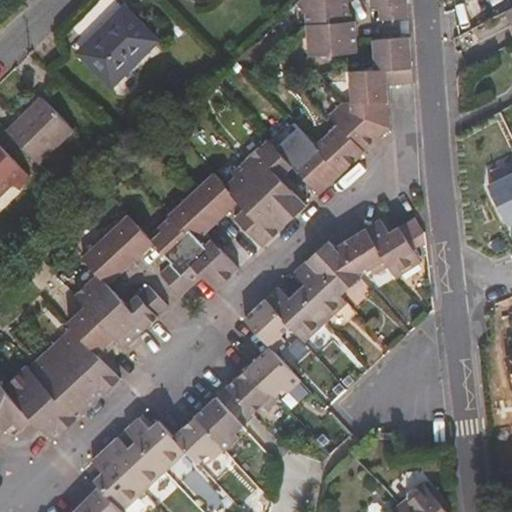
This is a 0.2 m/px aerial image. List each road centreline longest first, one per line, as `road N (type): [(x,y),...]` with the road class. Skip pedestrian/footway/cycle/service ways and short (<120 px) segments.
road 1 (residential): [(17,511),(70,453),(338,208),(442,158)]
road 2 (residential): [(477,511),(453,285)]
road 3 (residential): [(442,158),(428,0)]
road 4 (residential): [(453,285),(442,158)]
